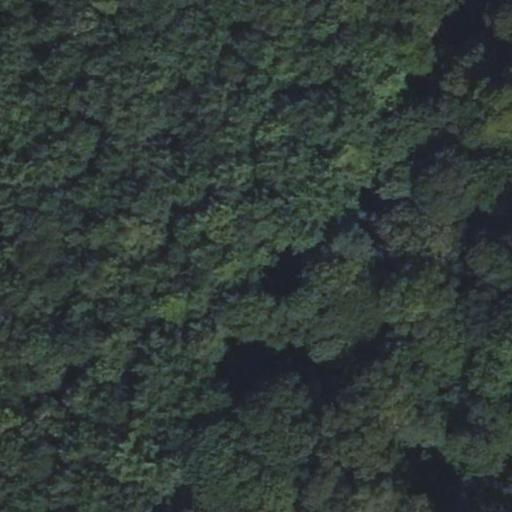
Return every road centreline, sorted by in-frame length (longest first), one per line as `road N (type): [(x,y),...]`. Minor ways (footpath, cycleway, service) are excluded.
road 1 (track): [(490,0),(199,511)]
road 2 (track): [(0,158),(36,0)]
